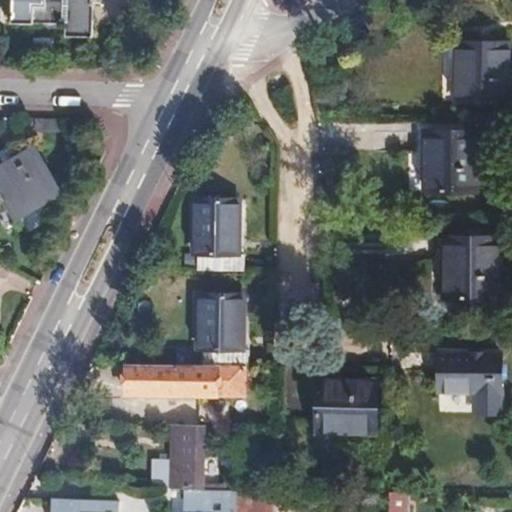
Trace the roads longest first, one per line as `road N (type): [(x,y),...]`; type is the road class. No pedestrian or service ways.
road 1 (tertiary): [(152,108),(1,420)]
road 2 (tertiary): [(27,431),(180,121)]
road 3 (motorway): [(0,289),(120,0)]
road 4 (unknown): [(271,36),(284,141),(276,311)]
road 5 (residential): [(0,93),(129,97),(152,108)]
road 6 (motorway): [(54,0),(0,132)]
road 7 (residential): [(229,33),(288,35),(343,0)]
